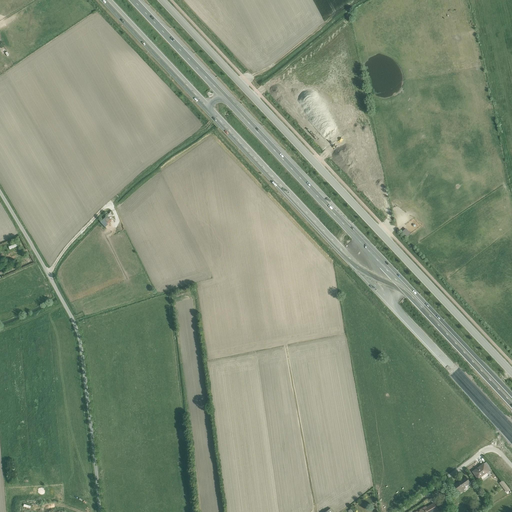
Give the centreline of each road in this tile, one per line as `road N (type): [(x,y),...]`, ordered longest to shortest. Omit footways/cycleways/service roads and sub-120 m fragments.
road 1 (unclassified): [(511,371),(161,0)]
road 2 (unclassified): [(0,191),(75,325),(99,511)]
road 3 (motorway): [(278,182),(511,431)]
road 4 (motorway): [(511,403),(291,169)]
road 5 (trunk): [(107,0),(278,182)]
road 6 (trunk): [(291,169),(132,0)]
